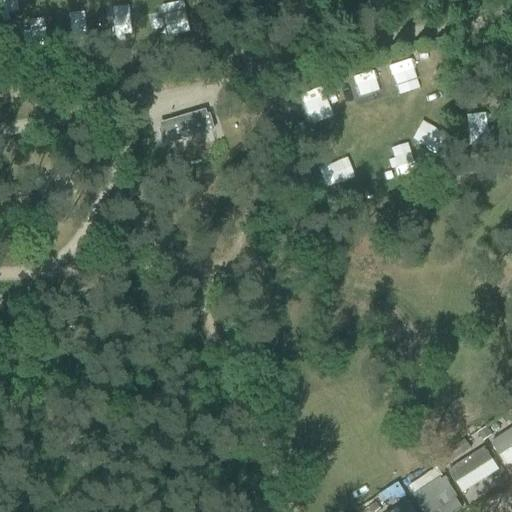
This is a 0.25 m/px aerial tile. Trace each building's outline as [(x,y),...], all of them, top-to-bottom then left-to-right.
[(114,34),(129,34),(128,15),(114,15),(114,34)] [(88,38),(86,21),(66,23),(67,40),(88,38)] [(385,65),(390,96),(413,93),(408,61),(385,65)] [(347,86),(356,112),(377,106),(369,80),(347,86)] [(178,123),(182,138),(209,130),(205,115),(178,123)] [(274,339),(280,353),(293,348),(287,334),(274,339)] [(509,469),(511,466),(511,427),(491,441),(509,469)] [(446,471),(462,494),(500,469),(484,446),(446,471)] [(438,479),(412,496),(420,508),(421,508),(423,511),(436,511),(457,498),(444,478),(439,481),(438,479)] [(413,511),(407,502),(391,511),(413,511)]
